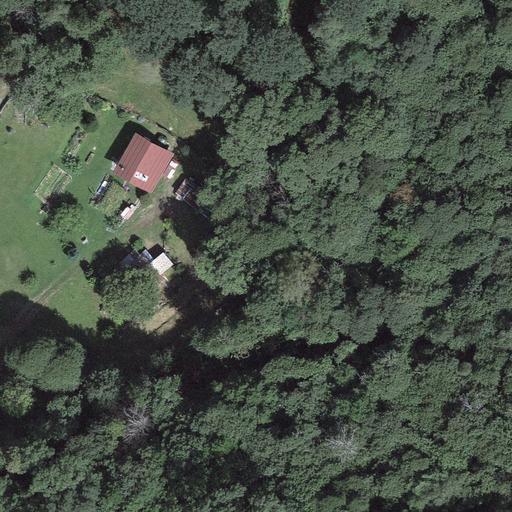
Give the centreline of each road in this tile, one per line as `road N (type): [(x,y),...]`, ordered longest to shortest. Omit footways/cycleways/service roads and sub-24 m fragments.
road 1 (track): [(0,256),(30,274),(143,210)]
road 2 (track): [(62,0),(0,130)]
